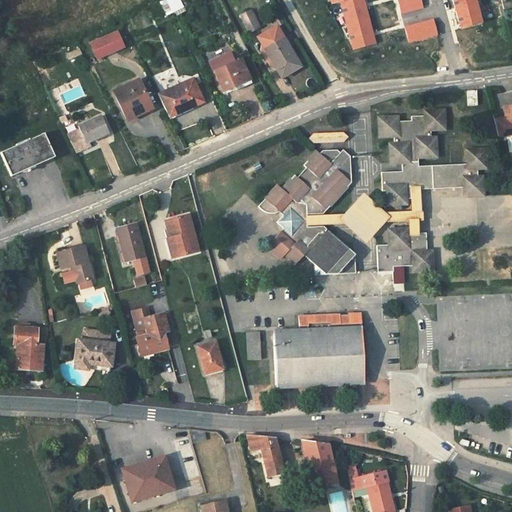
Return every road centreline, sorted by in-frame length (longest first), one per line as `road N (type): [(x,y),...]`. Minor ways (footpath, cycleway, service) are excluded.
road 1 (residential): [(459,77),(340,90),(0,234)]
road 2 (tertiary): [(0,401),(274,423),(379,418),(422,436)]
